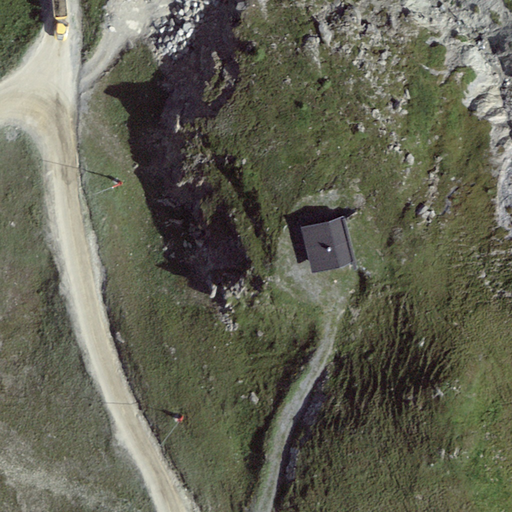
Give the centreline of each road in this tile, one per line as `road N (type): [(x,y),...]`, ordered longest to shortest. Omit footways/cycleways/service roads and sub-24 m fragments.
road 1 (track): [(0,105),(26,95),(49,114),(89,296),(185,511)]
road 2 (track): [(260,511),(290,408),(332,316)]
